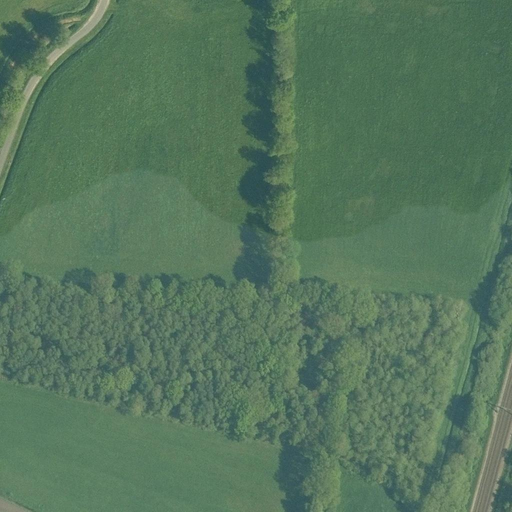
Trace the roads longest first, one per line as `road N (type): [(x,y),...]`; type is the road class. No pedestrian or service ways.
road 1 (track): [(419,511),(511,173)]
road 2 (unclassified): [(103,0),(92,24),(31,83),(0,163)]
